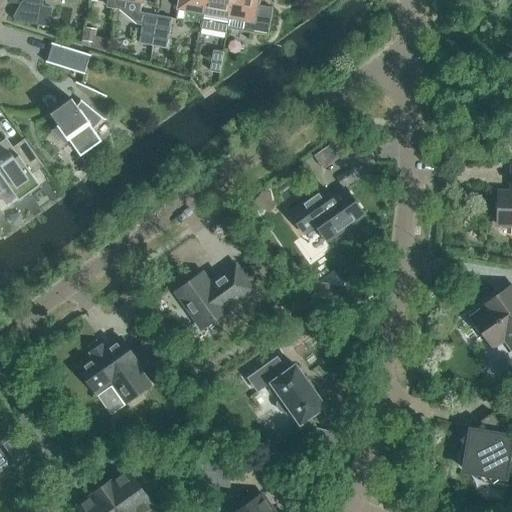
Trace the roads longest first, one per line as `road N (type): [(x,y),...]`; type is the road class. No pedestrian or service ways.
road 1 (residential): [(0,341),(406,52)]
road 2 (residential): [(351,511),(394,336),(408,194),(406,52)]
